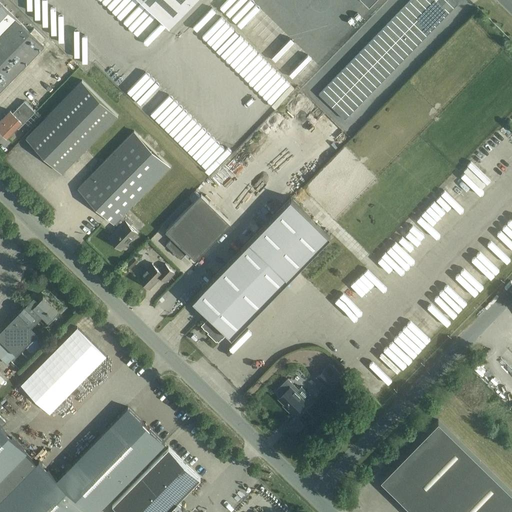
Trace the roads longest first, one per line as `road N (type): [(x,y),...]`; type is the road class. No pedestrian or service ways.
road 1 (unclassified): [(317,500),(0,193)]
road 2 (unknown): [(396,0),(315,82),(320,103),(347,124),(471,0)]
road 3 (unclassified): [(317,500),(511,296)]
